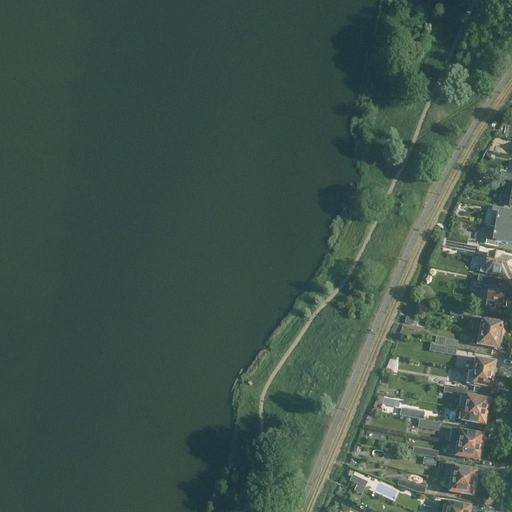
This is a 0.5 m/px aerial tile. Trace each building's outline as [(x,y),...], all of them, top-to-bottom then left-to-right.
[(501,180),(511,182),(511,174),(502,173),(501,180)] [(511,211),(493,208),(489,227),(511,231),(511,211)] [(511,231),(489,227),(485,247),(511,252),(511,231)] [(441,238),(439,248),(447,249),(449,240),(441,238)] [(478,254),(479,246),(456,241),(454,250),(478,254)] [(511,275),(511,274),(511,260),(505,259),(505,257),(489,254),(489,258),(488,257),(488,258),(484,257),(481,273),(486,274),(485,275),(503,278),(504,275),(511,277),(511,275)] [(502,287),(503,281),(479,276),(477,285),(490,287),(487,303),(486,309),(494,310),(495,307),(505,309),(509,290),(508,288),(502,287)] [(452,309),(450,315),(462,317),(464,311),(452,309)] [(478,320),(476,333),(502,337),(503,331),(502,331),(504,330),(503,329),(503,324),(482,320),(478,320)] [(501,344),(502,337),(476,333),(473,346),(477,347),(499,351),(500,343),(501,344)] [(437,338),(436,346),(444,348),(445,347),(457,349),(458,342),(446,340),(446,339),(437,338)] [(444,348),(436,346),(431,346),(430,352),(456,357),(457,350),(444,348)] [(471,360),(469,372),(495,377),(496,371),(495,371),(497,364),(476,360),(471,360)] [(494,383),(495,377),(469,372),(466,386),(471,387),(492,390),(493,386),(494,385),(493,383),(494,383)] [(437,385),(450,388),(451,382),(439,379),(437,385)] [(485,401),(473,399),(474,393),(459,390),(458,395),(462,396),(459,409),(463,409),(463,410),(489,415),(490,409),(489,408),(490,402),(489,401),(489,402),(485,401)] [(401,409),(400,417),(420,420),(422,413),(401,409)] [(488,421),(489,415),(463,410),(462,416),(464,418),(463,423),(481,426),(485,427),(484,427),(485,427),(487,420),(488,421)] [(420,421),(419,428),(438,432),(439,424),(420,421)] [(483,443),(484,437),(456,432),(453,444),(457,445),(483,450),(484,444),(483,443)] [(483,450),(457,445),(455,458),(475,462),(479,462),(480,456),(481,456),(483,450)] [(413,455),(437,459),(438,453),(414,448),(413,455)] [(423,465),(435,467),(436,461),(424,459),(423,465)] [(477,485),(478,479),(476,479),(477,472),(455,469),(456,466),(447,464),(445,479),(451,480),(477,485)] [(353,477),(350,482),(358,485),(360,480),(353,477)] [(475,492),(477,485),(451,480),(450,489),(451,489),(450,494),(469,497),(473,498),(474,492),(475,492)] [(398,486),(418,493),(425,494),(427,487),(416,485),(416,484),(399,481),(398,486)]
